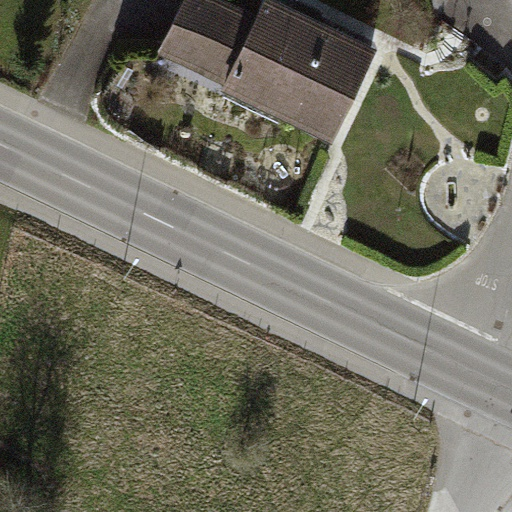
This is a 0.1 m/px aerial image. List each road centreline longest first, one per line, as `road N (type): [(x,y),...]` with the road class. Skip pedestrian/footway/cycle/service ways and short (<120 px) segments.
road 1 (tertiary): [(496,367),(0,140)]
road 2 (residential): [(496,367),(458,511)]
